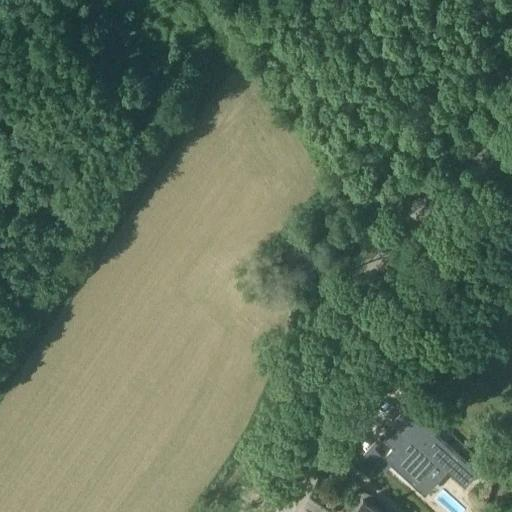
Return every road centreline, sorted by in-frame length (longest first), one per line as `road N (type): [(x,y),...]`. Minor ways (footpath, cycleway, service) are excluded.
road 1 (unclassified): [(357,303),(398,231),(511,110)]
road 2 (residential): [(285,511),(357,303)]
